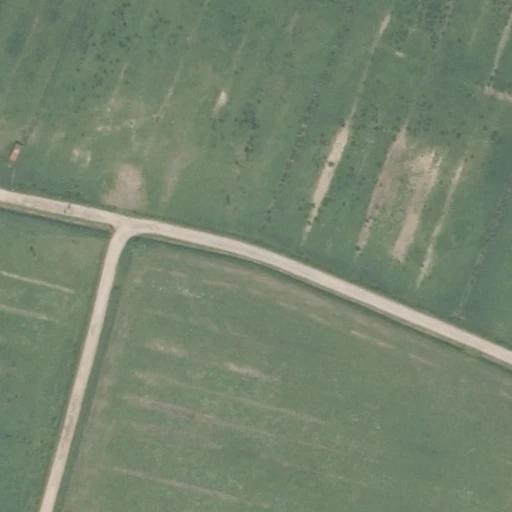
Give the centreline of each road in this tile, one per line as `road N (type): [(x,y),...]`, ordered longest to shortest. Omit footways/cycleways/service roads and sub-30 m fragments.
road 1 (track): [(0,196),(244,248),(511,356)]
road 2 (track): [(45,511),(124,223)]
